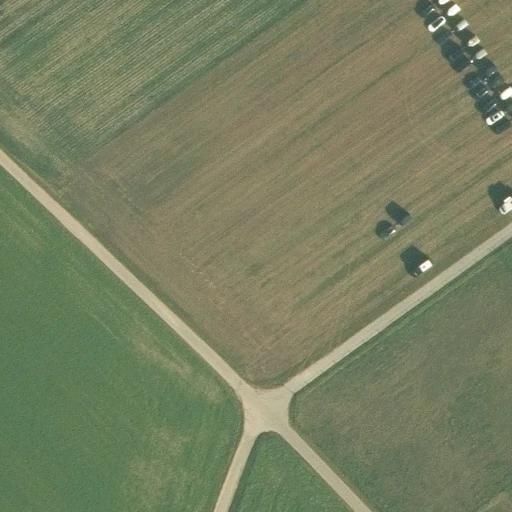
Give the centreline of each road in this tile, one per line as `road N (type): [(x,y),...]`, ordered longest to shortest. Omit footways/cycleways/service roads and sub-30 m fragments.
road 1 (track): [(264,409),(0,159)]
road 2 (track): [(264,409),(511,230)]
road 3 (track): [(264,409),(361,511)]
